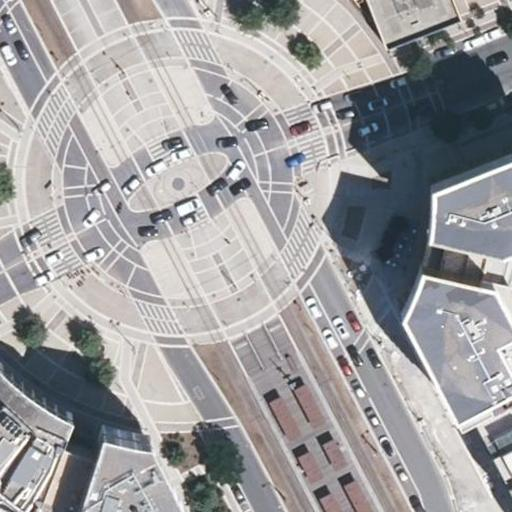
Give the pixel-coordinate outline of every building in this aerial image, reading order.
[(360,0),(388,35),(392,40),(458,14),(456,9),(452,0),(360,0)] [(401,323),(458,428),(472,421),(511,399),(511,319),(495,287),(501,254),(511,249),(511,155),(432,186),(433,215),(431,239),(423,270),(413,299),(401,323)] [(192,511),(151,432),(131,429),(117,426),(103,421),(98,435),(90,433),(79,429),(67,424),(73,410),(58,402),(41,392),(26,381),(8,366),(0,358),(0,511),(192,511)] [(322,418),(303,383),(294,388),(312,424),(322,418)] [(297,428),(279,396),(267,401),(284,434),(297,428)] [(511,399),(472,421),(511,499),(511,399)] [(344,459),(334,438),(321,443),(333,465),(344,459)] [(318,469),(309,450),(297,456),(307,475),(318,469)] [(369,511),(371,511),(355,478),(343,485),(356,511),(369,511)] [(341,511),(331,491),(318,497),(325,511),(341,511)]
